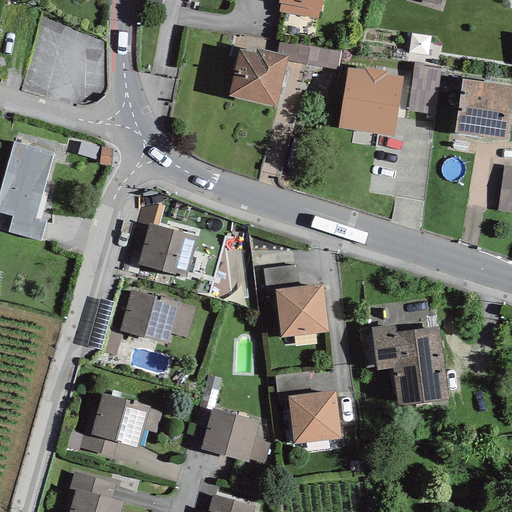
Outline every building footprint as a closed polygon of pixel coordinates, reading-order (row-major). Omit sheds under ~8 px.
[(322,0),(278,0),(277,3),(280,3),(279,11),(317,19),(319,11),(320,11),(322,0)] [(309,47),(279,43),(277,54),(286,56),(285,60),(306,64),(309,47)] [(340,53),(309,47),(306,64),(337,70),(340,53)] [(255,53),(239,50),(229,96),(275,107),(285,60),(286,56),(277,54),(256,49),(255,53)] [(414,64),(408,111),(434,115),(440,67),(414,64)] [(362,71),(348,69),(338,128),(393,138),(403,78),(387,75),(387,72),(362,68),(362,71)] [(511,104),(511,86),(462,79),(454,133),(507,140),(511,104)] [(13,142),(0,188),(0,213),(12,216),(33,222),(34,219),(53,153),(13,142)] [(511,167),(503,166),(496,210),(511,212),(511,167)] [(157,205),(141,208),(136,223),(148,226),(149,224),(158,226),(163,207),(157,205)] [(46,222),(34,219),(33,222),(12,216),(8,232),(40,241),(46,222)] [(158,226),(149,224),(148,226),(137,265),(175,275),(175,273),(186,277),(198,237),(158,226)] [(274,290),(298,288),(296,266),(263,269),(265,291),(274,290)] [(298,288),(274,290),(280,338),(328,332),(322,284),(298,288)] [(179,304),(130,291),(119,332),(168,345),(171,334),(179,304)] [(113,303),(99,299),(87,346),(101,350),(113,303)] [(195,308),(179,304),(171,334),(187,338),(195,308)] [(394,324),(371,327),(376,370),(392,368),(397,407),(448,401),(439,327),(395,332),(394,324)] [(308,372),(274,376),(276,396),(311,392),(308,372)] [(335,391),(287,396),(293,444),(341,439),(335,391)] [(149,406),(102,394),(91,435),(117,442),(138,448),(149,406)] [(259,422),(212,409),(200,450),(248,463),(249,460),(255,440),(259,422)] [(113,457),(117,442),(91,435),(84,434),(80,449),(113,457)] [(270,444),(255,440),(249,460),(264,464),(270,444)] [(69,490),(75,491),(75,489),(111,499),(115,483),(74,472),(69,490)] [(111,499),(75,489),(75,491),(68,511),(120,511),(123,502),(111,499)] [(253,511),(255,506),(213,494),(209,510),(214,511),(215,511),(253,511)]
